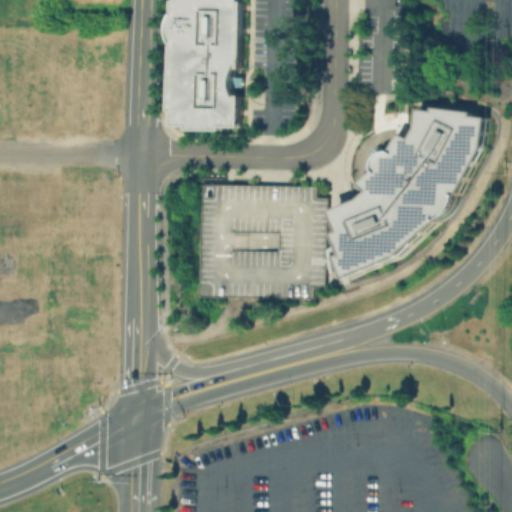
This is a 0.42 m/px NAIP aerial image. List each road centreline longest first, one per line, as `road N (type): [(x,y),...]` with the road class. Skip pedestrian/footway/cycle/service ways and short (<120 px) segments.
road 1 (motorway): [(135,415),(381,351),(445,358),(511,406)]
road 2 (residential): [(319,148),(290,158),(143,155)]
road 3 (motorway): [(397,317),(233,369)]
road 4 (motorway): [(511,213),(478,261),(397,317)]
road 5 (tertiary): [(146,0),(143,155)]
road 6 (residential): [(335,0),(334,118),(319,148)]
road 7 (residential): [(143,155),(0,152)]
road 8 (motorway): [(233,369),(192,373),(172,364),(156,351),(139,315)]
